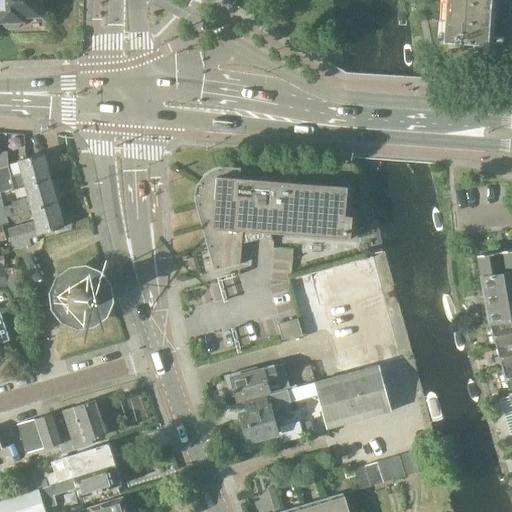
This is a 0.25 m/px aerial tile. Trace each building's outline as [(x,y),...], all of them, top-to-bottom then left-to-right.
[(21,22),(21,20),(23,20),(23,15),(40,14),(39,0),(0,0),(0,11),(0,21),(2,21),(2,22),(3,24),(4,25),(5,27),(6,28),(7,29),(9,29),(10,30),(12,30),(14,30),(15,29),(17,28),(18,27),(19,26),(20,25),(21,23),(21,22)] [(446,0),(444,41),(455,41),(455,44),(460,44),(461,42),(489,44),(492,0),(446,0)] [(0,192),(26,185),(50,178),(43,153),(19,160),(23,173),(11,177),(8,166),(0,168),(0,192)] [(348,186),(240,178),(241,167),(239,167),(239,170),(227,169),(224,169),(219,170),(217,170),(212,172),(210,174),(206,177),(205,178),(202,182),(201,182),(200,184),(201,184),(199,189),(198,191),(197,196),(197,199),(198,204),(199,206),(204,224),(204,226),(210,245),(209,245),(210,247),(215,266),(216,268),(223,266),(239,262),(239,264),(240,264),(241,258),(243,231),(248,231),(249,232),(249,233),(250,234),(250,235),(251,236),(253,236),(254,236),(255,236),(256,236),(257,235),(258,234),(259,233),(259,232),(269,233),(272,241),(273,241),(271,233),(279,233),(351,239),(353,216),(345,215),(348,186)] [(33,209),(57,202),(50,178),(26,185),(30,200),(4,207),(1,198),(0,198),(0,224),(7,222),(6,217),(33,209)] [(64,227),(57,202),(33,209),(37,224),(10,231),(13,241),(64,227)] [(511,249),(502,251),(500,252),(511,318),(511,249)] [(499,252),(478,255),(490,324),(511,319),(511,318),(500,252),(499,252)] [(99,304),(100,302),(101,301),(101,299),(101,297),(101,295),(100,293),(100,290),(99,288),(98,286),(96,284),(95,283),(93,281),(91,280),(89,279),(87,278),(85,278),(82,278),(80,278),(78,278),(75,279),(73,280),(71,281),(70,282),(68,284),(67,286),(65,288),(65,289),(64,291),(63,294),(63,296),(63,298),(63,301),(64,303),(65,305),(66,307),(68,309),(69,311),(71,312),(73,314),(75,314),(78,315),(80,316),(82,316),(85,315),(87,315),(89,314),(92,313),(94,312),(95,310),(97,308),(98,306),(99,304)] [(0,349),(0,343),(1,343),(10,340),(0,311),(0,355),(2,355),(0,349)] [(511,319),(490,324),(496,346),(511,342),(511,319)] [(511,342),(496,346),(502,367),(511,364),(511,342)] [(230,378),(237,402),(289,388),(283,364),(230,378)] [(379,364),(365,368),(379,414),(391,411),(379,364)] [(511,364),(502,367),(508,388),(511,386),(511,364)] [(343,374),(338,375),(352,422),(379,414),(365,368),(343,374)] [(328,428),(352,422),(338,375),(315,382),(328,428)] [(248,412),(240,414),(248,442),(278,433),(274,419),(290,415),(286,403),(291,401),(288,389),(279,391),(245,401),(248,412)] [(68,431),(102,420),(96,400),(62,411),(62,412),(55,415),(54,413),(19,425),(28,453),(63,442),(59,429),(63,428),(64,432),(68,431)] [(107,434),(102,420),(68,431),(71,441),(60,445),(62,454),(92,444),(90,440),(107,434)] [(33,484),(36,491),(51,487),(50,486),(116,464),(110,443),(51,461),(54,472),(47,474),(48,479),(33,484)] [(422,448),(411,451),(418,472),(428,469),(422,448)] [(411,452),(401,455),(407,475),(417,472),(411,452)] [(401,455),(388,459),(394,479),(407,475),(401,455)] [(388,459),(378,462),(384,482),(394,479),(388,459)] [(378,462),(365,466),(371,486),(384,482),(378,462)] [(50,486),(51,487),(53,495),(77,487),(80,498),(123,484),(116,464),(50,486)] [(365,466),(355,469),(357,475),(361,489),(371,486),(365,466)] [(354,467),(344,470),(347,478),(357,475),(355,469),(354,467)] [(44,511),(43,509),(56,505),(53,495),(51,487),(36,491),(0,502),(0,511),(44,511)] [(349,511),(344,494),(323,500),(326,511),(349,511)] [(127,511),(122,497),(91,507),(89,499),(82,501),(84,509),(80,511),(127,511)] [(305,511),(326,511),(323,500),(303,506),(305,511)]
